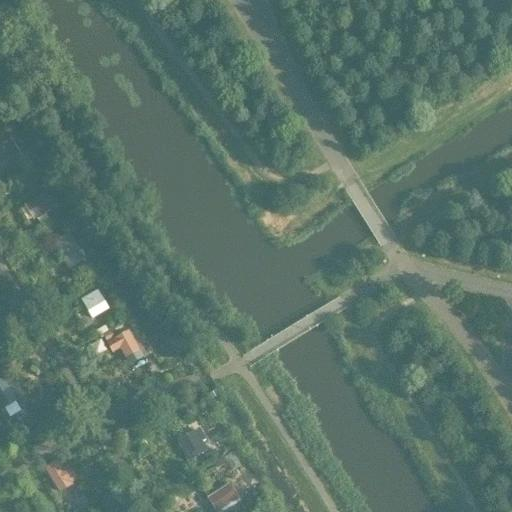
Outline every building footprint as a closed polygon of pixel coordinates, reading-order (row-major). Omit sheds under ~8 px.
[(19,154),(12,141),(0,147),(0,164),(0,165),(19,154)] [(51,210),(42,195),(25,206),(33,220),(51,210)] [(82,258),(67,233),(50,243),(65,268),(82,258)] [(110,312),(98,292),(84,301),(95,320),(110,312)] [(139,352),(128,333),(114,342),(124,360),(139,352)] [(14,401),(1,380),(0,380),(0,409),(0,410),(14,401)] [(208,453),(196,432),(180,442),(192,462),(208,453)] [(71,479),(66,471),(60,472),(55,462),(44,469),(58,491),(68,484),(67,483),(71,479)] [(237,500),(229,487),(212,497),(220,511),(237,500)]
